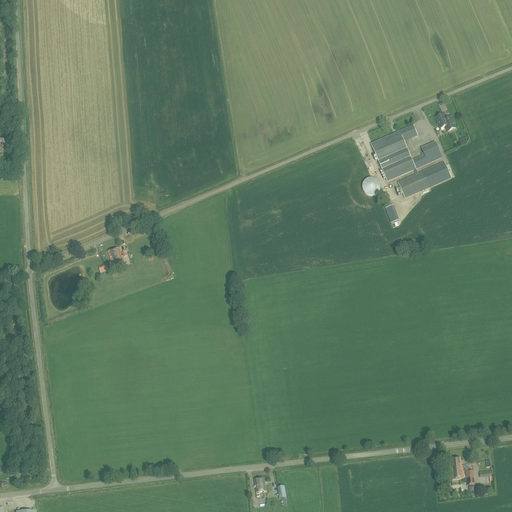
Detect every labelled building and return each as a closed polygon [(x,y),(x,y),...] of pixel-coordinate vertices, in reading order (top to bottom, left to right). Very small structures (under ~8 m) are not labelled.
[(455,124),(454,122),(453,122),(451,118),(446,120),(444,115),(436,118),(440,129),(446,127),(448,132),(456,129),(454,125),(455,124)] [(414,170),(416,170),(442,158),(436,144),(422,150),(424,155),(412,161),(403,141),(411,137),(412,138),(417,136),(413,126),(413,127),(408,129),(371,145),(387,182),(414,170)] [(418,174),(416,170),(414,170),(416,175),(398,183),(405,199),(451,179),(444,163),(418,174)] [(365,195),(368,196),(371,197),(374,197),(376,196),(379,194),(380,192),(381,189),(381,186),(380,183),(378,181),(376,179),(373,178),(370,179),(367,180),(365,181),(363,184),(362,187),(362,190),(364,192),(365,195)] [(385,209),(391,224),(399,221),(393,206),(391,207),(385,209)] [(121,255),(119,248),(108,252),(113,269),(125,265),(122,257),(123,256),(124,258),(127,256),(125,252),(122,253),(122,254),(121,255)] [(101,273),(108,271),(106,265),(99,268),(101,273)] [(463,469),(465,469),(466,472),(468,472),(468,467),(467,466),(461,466),(460,458),(451,459),(452,467),(451,467),(452,480),(464,479),(463,469)] [(467,486),(469,486),(475,485),(473,471),(468,472),(466,472),(467,486)] [(254,480),(256,493),(266,492),(264,478),(254,480)]
